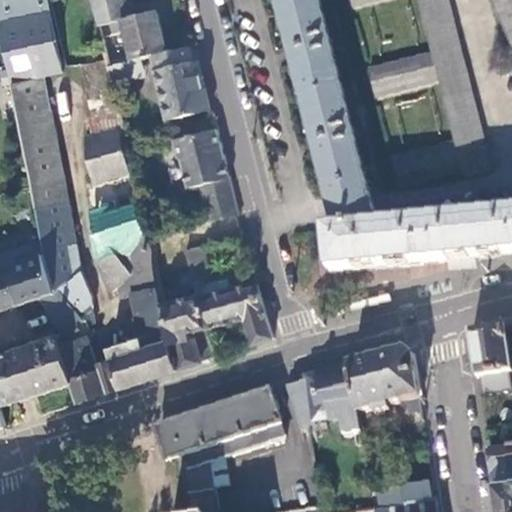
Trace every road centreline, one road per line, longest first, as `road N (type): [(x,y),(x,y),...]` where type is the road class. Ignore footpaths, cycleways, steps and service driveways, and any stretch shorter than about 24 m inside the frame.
road 1 (residential): [(209,0),(307,356)]
road 2 (secondary): [(2,457),(307,356)]
road 3 (residential): [(441,316),(473,511)]
road 4 (secondary): [(307,356),(441,316)]
